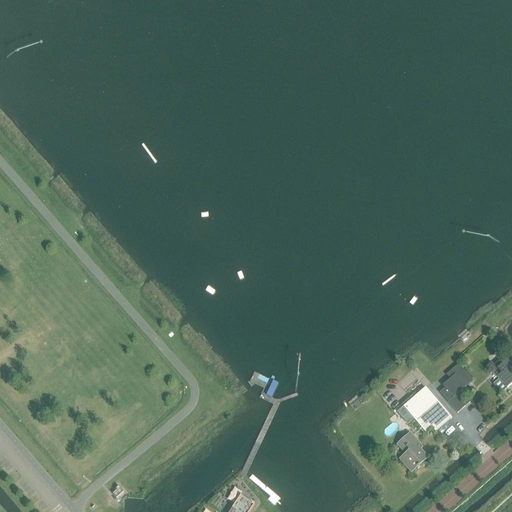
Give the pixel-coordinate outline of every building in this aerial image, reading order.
[(511,364),(506,357),(491,370),(497,377),(507,388),(511,383),(511,374),(509,370),(511,367),(511,364)] [(473,381),(468,376),(462,369),(438,390),(444,397),(458,413),(470,402),(466,398),(471,394),(465,387),(473,381)] [(271,386),(266,395),(271,398),(276,388),(271,386)] [(452,419),(426,388),(404,407),(411,415),(416,421),(425,432),(432,426),(437,431),(452,419)] [(410,414),(404,407),(397,413),(408,425),(414,419),(411,415),(410,414)] [(398,443),(406,453),(401,458),(412,471),(425,459),(417,451),(421,447),(409,434),(398,443)] [(118,491),(113,495),(116,499),(119,496),(123,493),(118,487),(117,489),(118,491)] [(252,511),(254,510),(240,501),(232,511),(252,511)]
